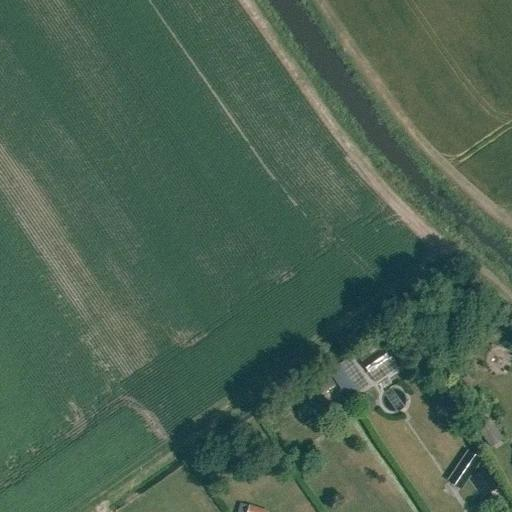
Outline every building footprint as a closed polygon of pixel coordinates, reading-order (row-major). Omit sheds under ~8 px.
[(363,361),(371,372),(395,355),(384,339),(369,349),(373,354),(363,361)] [(346,399),(369,384),(349,354),(326,369),(346,399)] [(489,419),(477,427),(490,447),(503,438),(489,419)] [(455,485),(480,462),(469,450),(443,473),(455,485)] [(238,511),(270,511),(271,511),(251,504),(251,505),(242,502),(238,511)]
